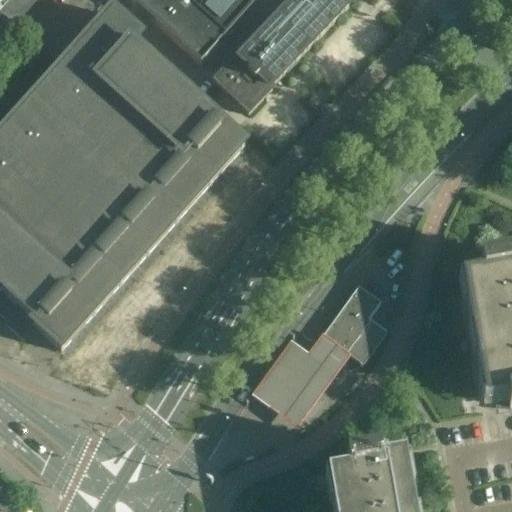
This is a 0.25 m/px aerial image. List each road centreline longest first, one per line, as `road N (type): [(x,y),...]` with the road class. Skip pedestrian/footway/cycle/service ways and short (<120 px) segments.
road 1 (secondary): [(458,31),(292,202),(106,498)]
road 2 (secondary): [(159,511),(349,245),(508,85)]
road 3 (tertiary): [(0,403),(106,498)]
